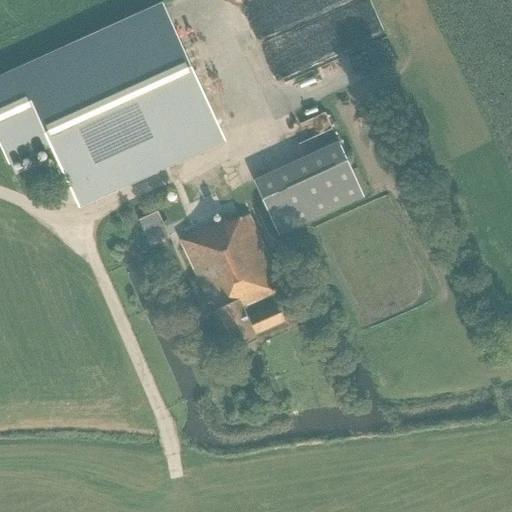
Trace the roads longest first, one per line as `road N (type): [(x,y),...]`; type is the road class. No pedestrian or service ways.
road 1 (track): [(66,222),(258,138),(209,33),(240,22),(230,0)]
road 2 (track): [(66,222),(90,247),(162,420),(175,474)]
